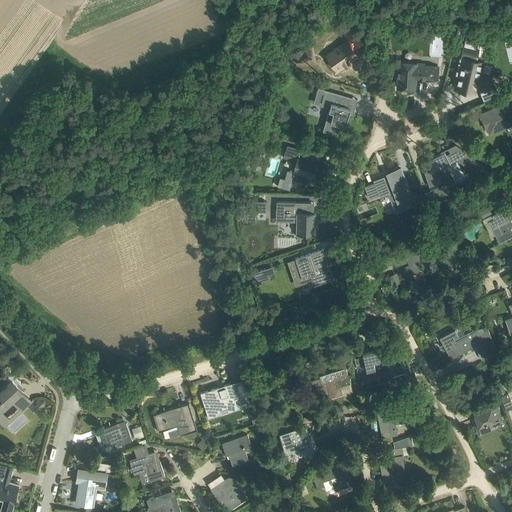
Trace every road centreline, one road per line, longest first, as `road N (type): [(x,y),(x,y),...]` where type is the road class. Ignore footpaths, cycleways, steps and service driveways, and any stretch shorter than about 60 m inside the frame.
road 1 (residential): [(71,407),(369,306)]
road 2 (residential): [(376,143),(347,200),(369,306)]
road 3 (residential): [(401,323),(480,476)]
road 4 (residential): [(376,143),(446,123),(434,109),(383,122)]
road 5 (residential): [(401,323),(511,266)]
road 6 (residential): [(71,407),(59,376),(0,311)]
